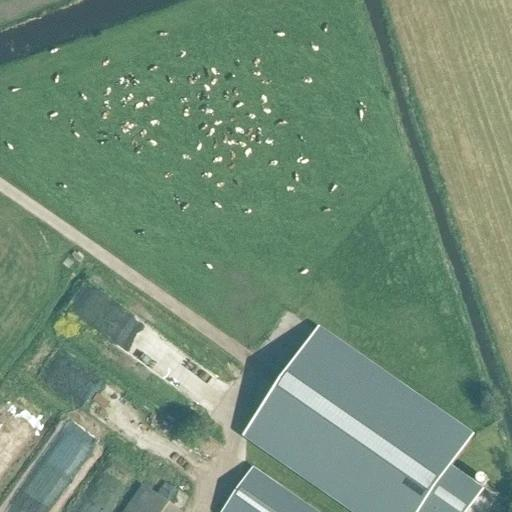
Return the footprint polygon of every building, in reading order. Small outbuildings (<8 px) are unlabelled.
[(319,333),(247,436),(356,511),(472,511),(485,493),(453,470),(474,441),(319,333)] [(0,483),(2,485),(47,410),(27,398),(0,442),(0,483)] [(110,454),(79,500),(97,511),(111,511),(138,473),(110,454)] [(314,511),(254,470),(224,511),(314,511)] [(174,511),(176,509),(144,486),(125,511),(174,511)]
